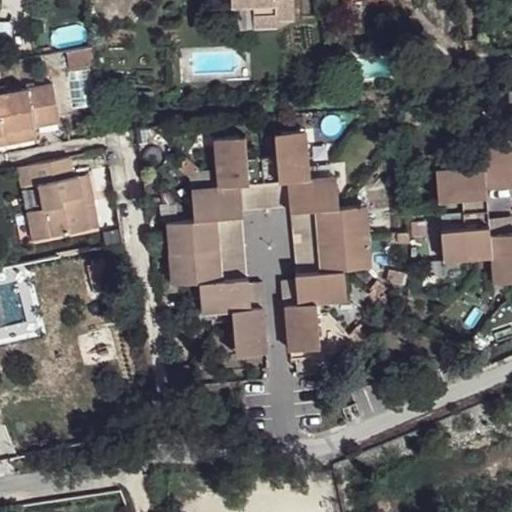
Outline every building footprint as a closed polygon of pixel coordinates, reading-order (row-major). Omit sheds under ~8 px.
[(296,20),(295,0),(234,0),(235,5),(255,5),(257,26),(280,25),(280,21),(296,20)] [(61,125),(54,86),(0,97),(0,138),(34,131),(61,125)] [(286,304),(290,350),(322,346),(318,301),(344,297),(341,268),(369,266),(364,205),(336,207),(332,176),(307,179),(303,130),(273,131),(275,156),(250,158),(247,133),(217,135),(221,184),(197,187),(198,217),(170,221),(175,283),(204,280),(207,311),(230,308),(235,354),(266,351),(263,306),(259,306),(255,276),(228,278),(222,218),(250,216),(248,184),(281,181),(285,212),(310,210),(316,270),(289,273),(292,302),(286,304)] [(0,150),(36,142),(34,131),(0,138),(0,150)] [(511,138),(489,142),(491,169),(440,174),(443,203),(468,202),(470,229),(445,231),(448,260),(498,257),(502,283),(511,282),(511,231),(497,232),(493,194),(511,192),(511,138)] [(76,180),(70,159),(32,169),(36,190),(41,190),(47,214),(30,218),(36,247),(94,232),(81,179),(76,180)] [(36,190),(32,169),(20,171),(23,192),(36,190)] [(90,177),(81,179),(94,232),(103,230),(90,177)]
